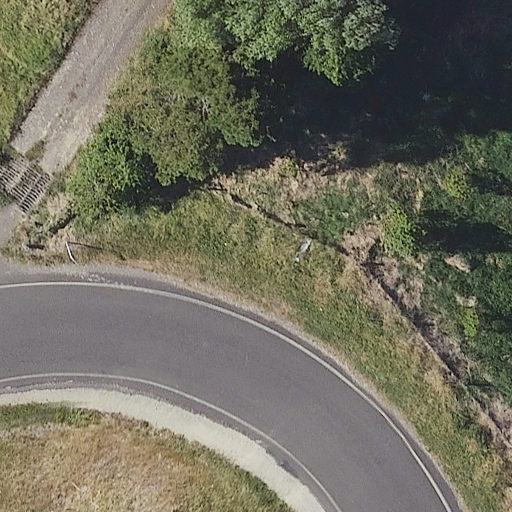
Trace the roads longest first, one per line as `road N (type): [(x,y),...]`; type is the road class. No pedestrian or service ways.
road 1 (unclassified): [(0,339),(71,328),(195,344),(302,390),(400,511)]
road 2 (unknown): [(0,205),(147,0)]
